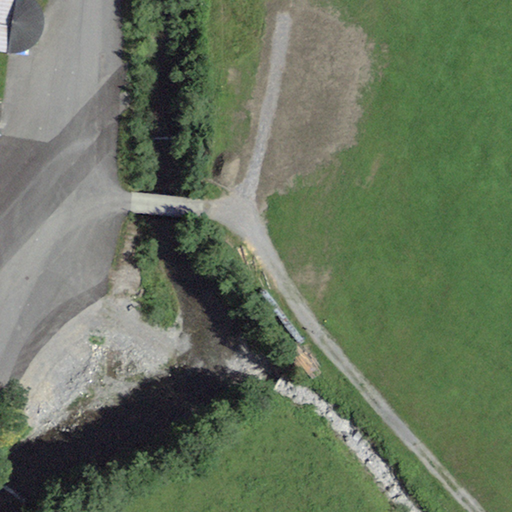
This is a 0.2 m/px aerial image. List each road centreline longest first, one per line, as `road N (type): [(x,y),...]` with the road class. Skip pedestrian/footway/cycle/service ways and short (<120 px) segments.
road 1 (track): [(124,203),(204,211),(245,228),(333,352),(475,511)]
road 2 (unknown): [(79,0),(57,117),(0,261)]
